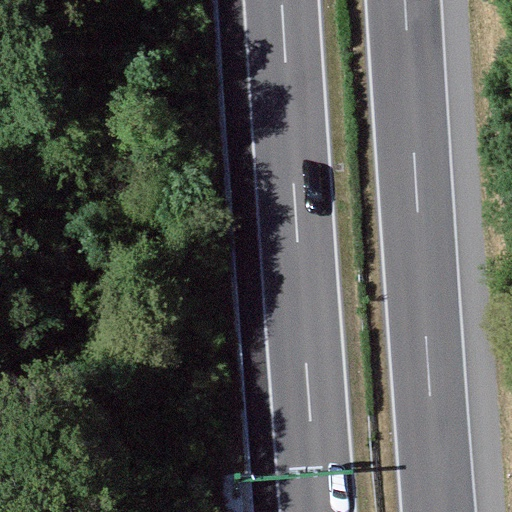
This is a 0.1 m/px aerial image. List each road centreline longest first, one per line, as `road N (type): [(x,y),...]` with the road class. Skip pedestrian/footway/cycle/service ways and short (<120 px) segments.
road 1 (motorway): [(282,0),(319,511)]
road 2 (motorway): [(441,511),(405,0)]
